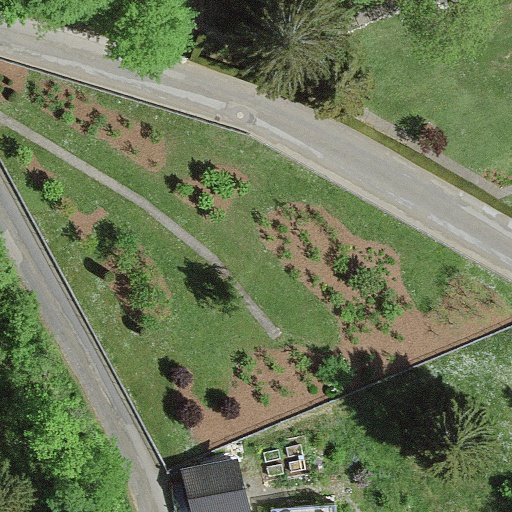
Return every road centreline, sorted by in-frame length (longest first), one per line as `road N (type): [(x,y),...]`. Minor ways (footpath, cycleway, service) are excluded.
road 1 (residential): [(511,243),(323,144),(71,47),(0,31)]
road 2 (residential): [(0,196),(144,511)]
